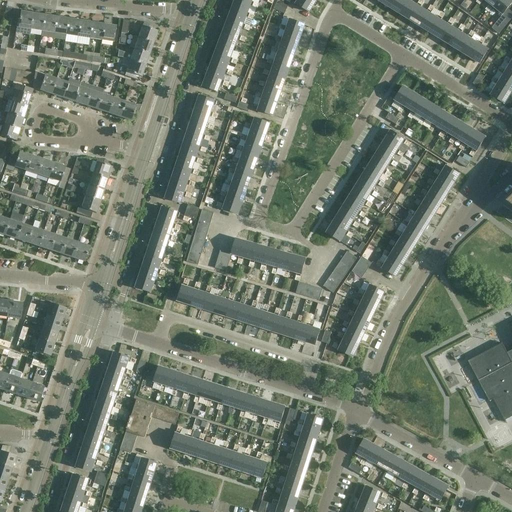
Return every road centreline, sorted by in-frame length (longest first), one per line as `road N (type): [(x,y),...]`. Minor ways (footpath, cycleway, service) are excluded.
road 1 (residential): [(402,55),(297,223),(283,231),(265,225),(259,212),(327,23),(347,18)]
road 2 (residential): [(111,328),(224,0)]
road 3 (residential): [(357,411),(390,331),(461,216)]
road 4 (residential): [(304,391),(312,364),(167,317),(154,341)]
road 5 (residential): [(50,511),(111,328)]
road 6 (residential): [(304,391),(154,341)]
road 7 (tertiary): [(100,288),(145,149)]
road 8 (tertiary): [(145,149),(190,16)]
road 9 (residential): [(190,16),(53,0)]
road 10 (residential): [(474,477),(357,411)]
road 11 (residential): [(511,121),(402,55)]
road 12 (tertiary): [(48,439),(89,320)]
